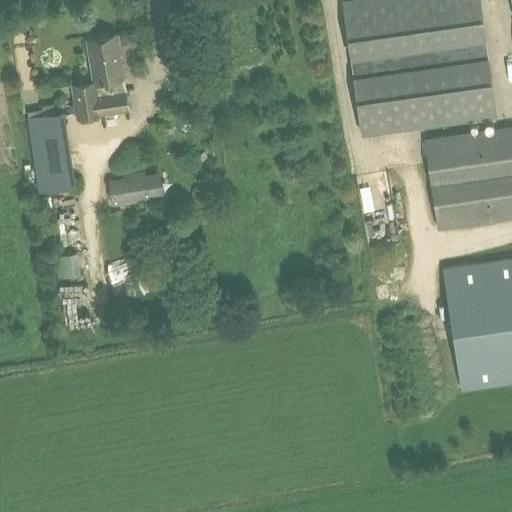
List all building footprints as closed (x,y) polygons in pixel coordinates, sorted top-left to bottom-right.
[(479,0),(349,0),(343,1),(362,134),(497,114),(479,0)] [(93,80),(72,83),(77,115),(128,107),(115,32),(86,37),(93,80)] [(76,186),(64,111),(28,117),(38,191),(76,186)] [(109,181),(112,198),(160,191),(157,173),(109,181)] [(81,273),(78,252),(55,255),(59,277),(81,273)]
